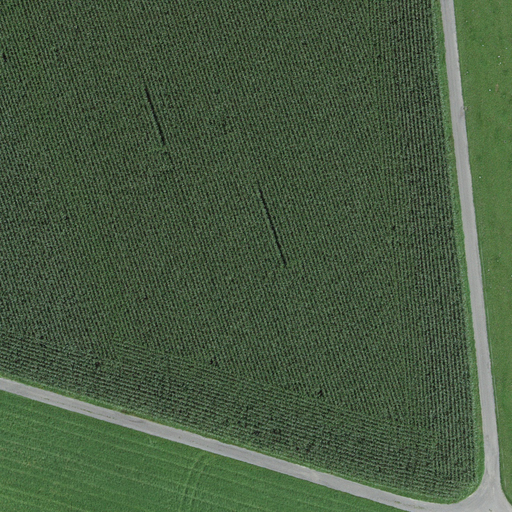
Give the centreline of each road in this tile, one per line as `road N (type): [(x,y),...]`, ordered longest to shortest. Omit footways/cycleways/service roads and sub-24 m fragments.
road 1 (track): [(464,0),(496,340),(498,511)]
road 2 (track): [(483,511),(0,379)]
